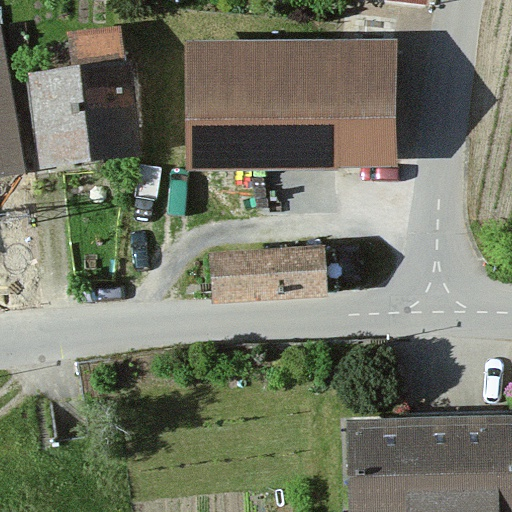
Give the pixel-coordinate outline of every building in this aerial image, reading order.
[(426,0),(353,0),(426,10),(426,0)] [(384,46),(174,51),(177,181),(387,176),(384,46)] [(122,67),(10,81),(23,180),(135,165),(122,67)] [(326,246),(210,253),(213,307),(329,300),(326,246)] [(511,511),(511,425),(335,430),(337,511),(511,511)]
